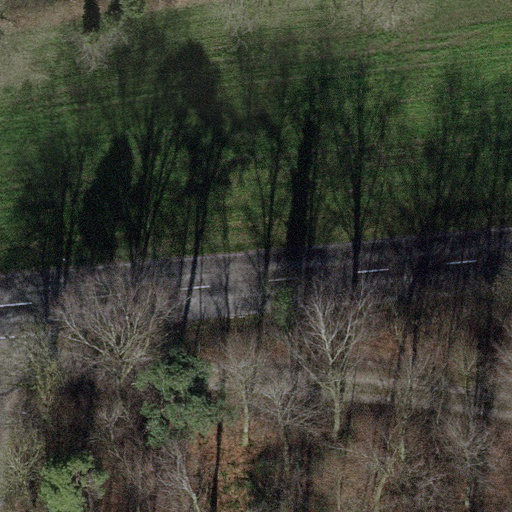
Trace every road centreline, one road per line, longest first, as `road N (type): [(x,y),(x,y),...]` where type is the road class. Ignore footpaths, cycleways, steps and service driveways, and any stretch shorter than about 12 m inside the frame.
road 1 (tertiary): [(0,308),(511,260)]
road 2 (track): [(511,402),(126,367),(0,367)]
